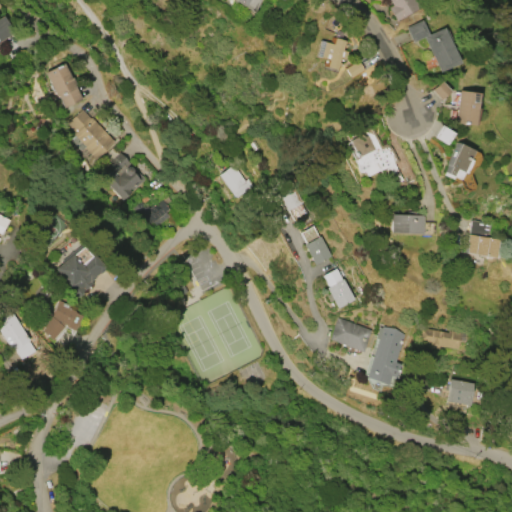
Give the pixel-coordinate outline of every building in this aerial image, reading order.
[(259,0),(253,12),(233,0),(259,0)] [(388,8),(392,5),(389,0),(413,0),(418,7),(395,20),(388,8)] [(443,27),(459,63),(438,72),(422,37),(411,42),(405,27),(421,20),(427,34),(443,27)] [(0,22),(9,36),(0,40),(0,22)] [(318,57),(323,42),(329,43),(331,37),(344,41),(342,50),(345,51),(343,59),(340,58),(337,71),(322,66),(324,58),(318,57)] [(344,67),(348,77),(362,72),(359,62),(344,67)] [(44,72),(63,63),(70,78),(71,78),(73,83),(72,84),(80,99),(63,108),(57,96),(55,97),(44,72)] [(452,123),(457,90),(476,93),(472,125),(452,123)] [(113,141),(95,159),(83,147),(85,146),(73,134),(75,133),(66,123),(80,109),(90,119),(90,118),(113,141)] [(452,133),(440,125),(432,137),(444,145),(452,133)] [(369,126),(379,146),(384,144),(389,147),(396,162),(392,164),(400,180),(387,186),(378,169),(365,176),(363,170),(359,172),(352,160),(356,158),(347,140),(359,134),(358,132),(369,126)] [(458,180),(452,177),(450,179),(441,175),(443,172),(442,172),(445,165),(444,164),(455,142),(472,151),(468,159),(470,160),(463,173),(462,172),(458,180)] [(120,200),(101,178),(110,170),(110,171),(113,168),(108,162),(118,152),(130,165),(131,165),(143,179),(120,200)] [(217,175),(232,164),(243,181),(247,178),(252,186),(234,198),(230,192),(229,193),(217,175)] [(291,183),(301,203),(285,211),(275,192),(291,183)] [(169,209),(165,212),(168,216),(155,226),(152,222),(145,226),(131,207),(139,201),(145,209),(165,195),(170,201),(165,204),(169,209)] [(389,232),(389,214),(421,215),(421,234),(389,232)] [(469,220),(487,223),(485,235),(483,234),(482,237),(494,239),(491,257),(463,253),(465,243),(464,242),(465,234),(466,234),(469,220)] [(312,265),(302,245),(319,236),(330,256),(312,265)] [(75,296),(65,285),(66,284),(53,268),(63,261),(62,259),(71,251),(80,262),(92,253),(104,269),(89,281),(91,283),(81,292),(81,295),(78,297),(75,296)] [(352,299),(335,308),(324,288),(326,286),(320,275),(334,268),(340,279),(341,278),(352,299)] [(52,314),(58,300),(68,305),(67,307),(72,310),(71,311),(81,315),(73,331),(64,326),(65,325),(63,325),(62,326),(62,327),(51,340),(39,329),(52,314)] [(10,350),(0,332),(0,315),(10,310),(28,339),(26,340),(33,351),(21,359),(14,348),(10,350)] [(361,352),(326,339),(335,317),(369,329),(361,352)] [(363,377),(377,339),(374,338),(378,327),(381,328),(382,326),(392,328),(403,334),(393,361),(398,363),(393,377),(388,376),(384,385),(363,377)] [(420,327),(447,332),(447,330),(465,333),(463,341),(457,340),(455,349),(437,346),(436,349),(427,347),(428,343),(418,341),(420,327)] [(448,379),(472,383),(469,405),(445,401),(448,379)]
